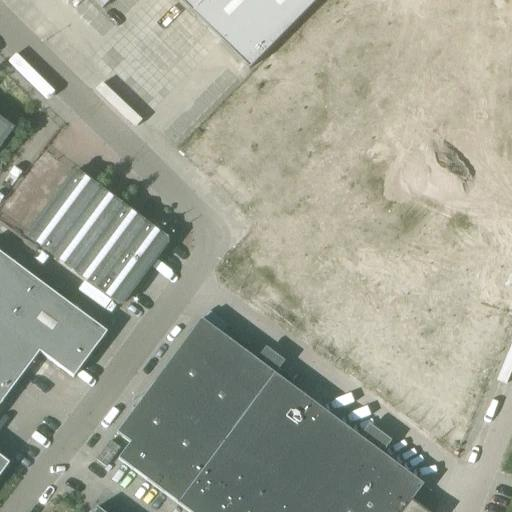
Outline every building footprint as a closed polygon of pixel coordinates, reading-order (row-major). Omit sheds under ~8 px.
[(90,0),(101,11),(111,0),(175,0),(191,15),(205,0),(90,0)] [(205,0),(191,15),(219,43),(248,71),(318,0),(205,0)] [(0,148),(13,131),(0,120),(0,148)] [(73,174),(26,237),(120,307),(167,243),(143,225),(142,226),(120,210),(121,209),(120,208),(119,209),(97,193),(98,192),(73,174)] [(0,476),(8,465),(0,459),(0,405),(38,354),(72,379),(106,334),(0,255),(0,476)] [(200,321),(116,435),(129,445),(117,461),(177,505),(186,511),(422,511),(410,503),(422,487),(200,321)] [(110,442),(96,462),(105,469),(119,449),(110,442)]
